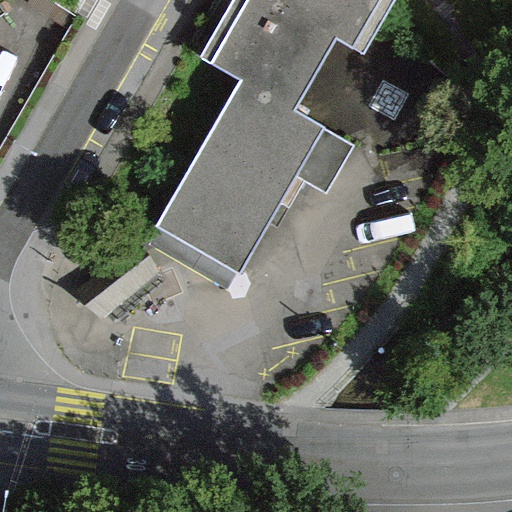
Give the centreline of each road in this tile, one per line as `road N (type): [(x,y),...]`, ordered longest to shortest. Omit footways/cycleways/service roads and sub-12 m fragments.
road 1 (residential): [(0,417),(426,463),(511,455)]
road 2 (residential): [(0,242),(143,0)]
